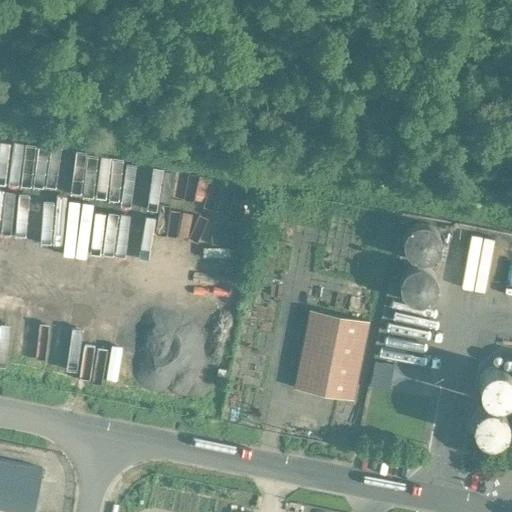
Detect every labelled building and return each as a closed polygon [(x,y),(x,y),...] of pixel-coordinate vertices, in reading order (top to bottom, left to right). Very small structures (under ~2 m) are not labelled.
[(149,191),(150,163),(137,162),(136,190),(149,191)] [(207,238),(208,219),(164,218),(164,237),(207,238)] [(141,258),(166,251),(164,243),(139,250),(141,258)] [(149,281),(172,272),(167,259),(144,268),(149,281)] [(368,321),(309,309),(293,388),(352,399),(368,321)] [(480,342),(455,331),(444,356),(469,367),(480,342)] [(253,350),(234,345),(228,372),(247,376),(253,350)] [(399,373),(410,363),(402,354),(391,364),(399,373)] [(452,404),(468,396),(457,373),(441,381),(452,404)] [(384,417),(393,426),(404,415),(395,405),(384,417)] [(0,459),(0,508),(17,511),(32,511),(42,468),(0,459)]
